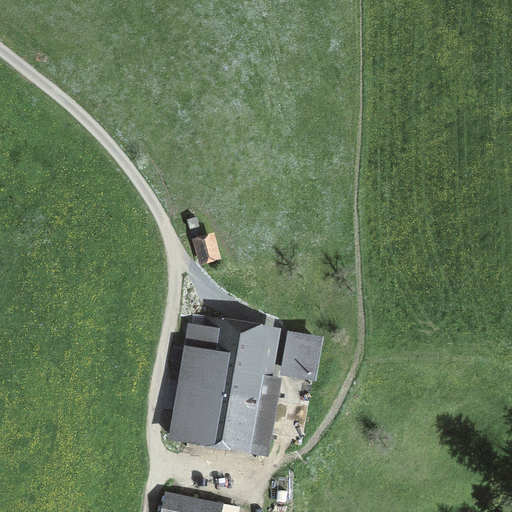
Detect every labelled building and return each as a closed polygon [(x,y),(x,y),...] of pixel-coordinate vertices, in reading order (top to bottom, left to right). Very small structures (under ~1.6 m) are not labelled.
[(196,217),(187,220),(190,229),(198,226),(196,217)] [(214,234),(192,240),(200,266),(222,259),(214,234)] [(275,396),(269,395),(273,377),(257,375),(264,339),(191,326),(172,435),(265,451),(275,396)] [(319,343),(294,339),(288,373),(313,378),(319,343)] [(218,511),(220,505),(168,494),(164,511),(218,511)]
